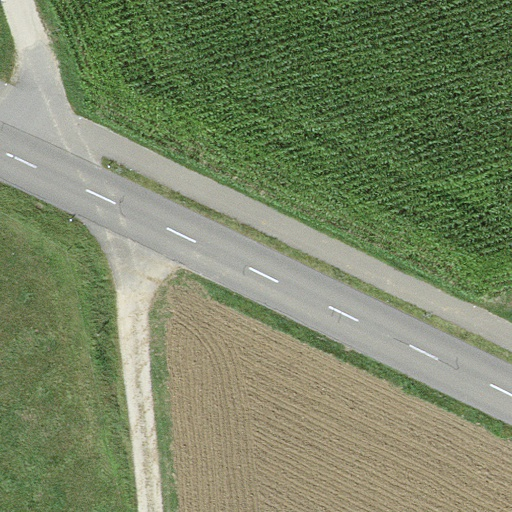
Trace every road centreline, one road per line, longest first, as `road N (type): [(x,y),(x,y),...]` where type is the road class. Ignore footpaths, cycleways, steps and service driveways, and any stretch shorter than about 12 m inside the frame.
road 1 (tertiary): [(0,158),(511,399)]
road 2 (track): [(7,0),(48,117),(113,211),(139,511)]
